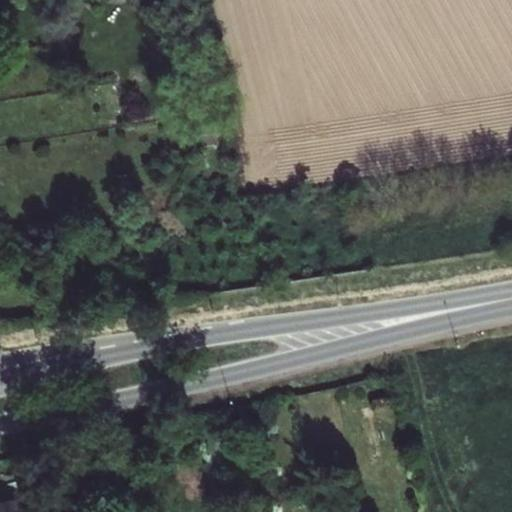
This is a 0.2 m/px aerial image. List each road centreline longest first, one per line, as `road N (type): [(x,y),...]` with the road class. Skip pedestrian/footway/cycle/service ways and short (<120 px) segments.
road 1 (secondary): [(0,425),(511,307)]
road 2 (secondary): [(511,289),(0,376)]
